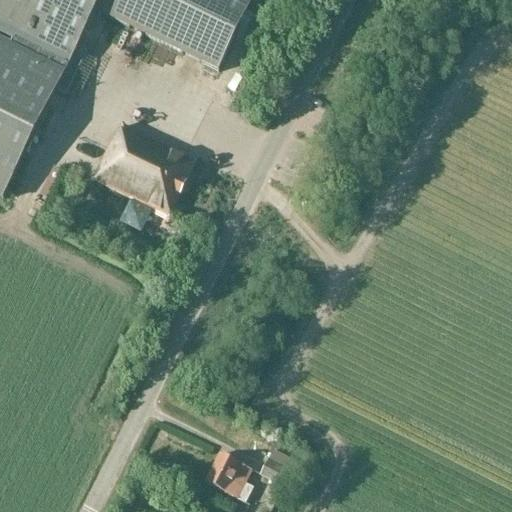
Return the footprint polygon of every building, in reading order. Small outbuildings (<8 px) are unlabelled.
[(0,0),(0,199),(4,201),(57,92),(67,97),(88,54),(79,50),(97,14),(103,0),(0,0)] [(251,0),(103,0),(97,14),(219,74),(255,2),(251,0)] [(112,143),(93,182),(132,201),(126,213),(147,223),(154,211),(170,218),(197,164),(122,126),(113,143),(112,143)] [(274,452),(260,479),(286,491),(295,475),(294,474),(298,465),(274,452)] [(253,473),(220,456),(206,484),(238,502),(253,473)]
